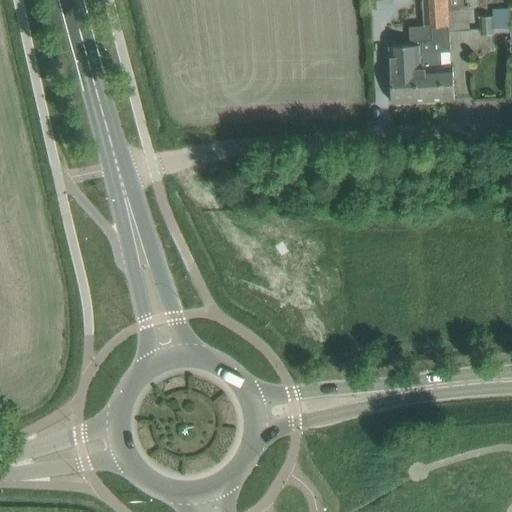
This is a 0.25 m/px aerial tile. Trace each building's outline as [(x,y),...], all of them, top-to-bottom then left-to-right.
[(448,0),(423,0),(425,26),(425,27),(432,27),(449,26),(450,26),(449,6),(448,0)] [(464,5),(449,6),(450,26),(449,26),(449,30),(470,29),(468,5),(464,5)] [(479,18),(481,35),(494,35),(493,29),(511,29),(509,9),(493,9),(493,17),(479,18)] [(410,44),(390,45),(391,70),(390,70),(392,102),(418,101),(419,101),(418,85),(426,85),(425,68),(423,68),(422,41),(432,41),(432,27),(425,27),(425,26),(410,26),(410,44)] [(426,85),(418,85),(419,101),(444,100),(455,99),(453,67),(443,67),(437,67),(437,51),(450,51),(449,30),(449,26),(432,27),(432,41),(422,41),(423,68),(425,68),(426,85)]
